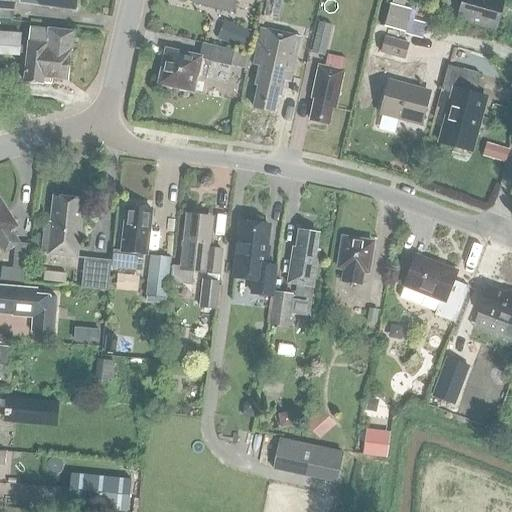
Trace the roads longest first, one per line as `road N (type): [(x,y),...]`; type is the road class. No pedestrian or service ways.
road 1 (unclassified): [(494,235),(341,181),(148,150),(95,116)]
road 2 (tertiary): [(95,116),(114,84),(133,0)]
